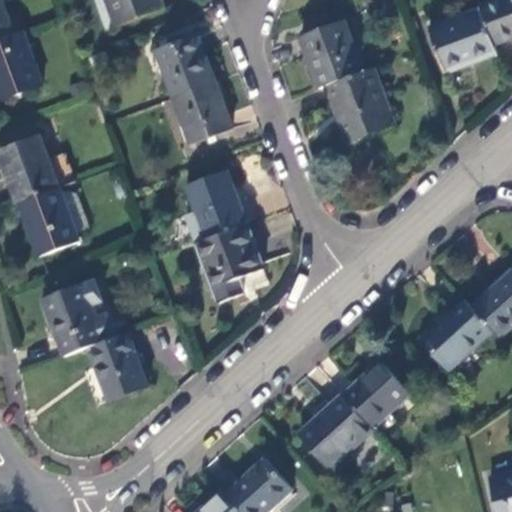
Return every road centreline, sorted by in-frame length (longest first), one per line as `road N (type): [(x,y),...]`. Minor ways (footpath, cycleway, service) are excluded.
road 1 (residential): [(341,298),(232,0)]
road 2 (residential): [(341,298),(150,463)]
road 3 (residential): [(507,145),(341,298)]
